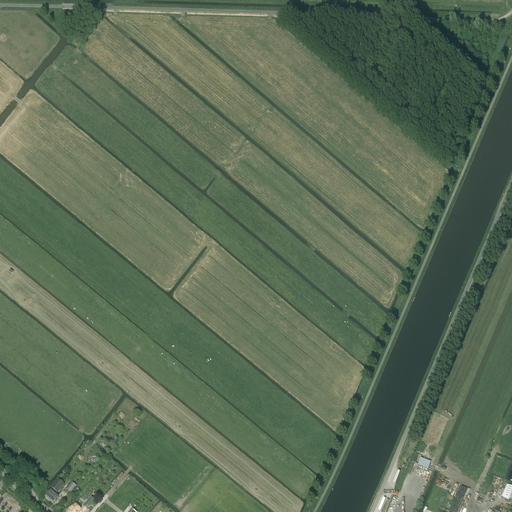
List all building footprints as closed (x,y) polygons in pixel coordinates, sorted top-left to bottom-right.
[(430,466),(431,461),(420,458),(418,466),(434,470),(434,467),(430,466)] [(391,478),(397,480),(400,469),(394,467),(391,478)] [(60,477),(65,481),(69,476),(64,472),(60,477)] [(124,479),(117,487),(123,491),(129,483),(124,479)] [(58,480),(51,488),(57,493),(64,485),(58,480)] [(70,493),(76,486),(72,483),(66,490),(70,493)] [(510,500),(511,493),(511,485),(507,484),(502,497),(510,500)] [(457,511),(467,488),(460,485),(450,511),(457,511)] [(52,504),(58,497),(50,491),(45,497),(52,504)] [(86,510),(95,500),(91,497),(83,507),(86,510)]
